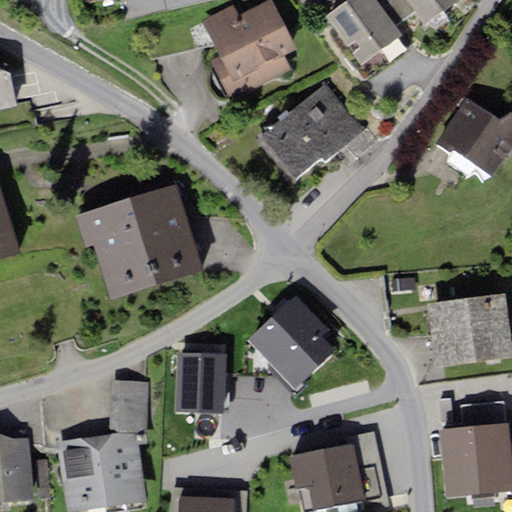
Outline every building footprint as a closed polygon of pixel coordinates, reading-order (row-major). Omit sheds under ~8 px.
[(234,5),(201,22),(213,46),(227,71),(218,76),(231,100),(290,69),(282,56),(296,48),(270,0),(268,0),(239,15),(234,5)] [(377,0),(350,0),(326,17),(353,55),(348,58),(366,83),(413,50),(397,27),(379,3),(377,0)] [(407,0),(383,0),(379,3),(397,27),(417,12),(407,0)] [(407,0),(417,12),(426,25),(460,0),(407,0)] [(151,61),(213,46),(201,22),(196,13),(142,27),(151,61)] [(0,67),(0,115),(34,109),(27,77),(0,67)] [(326,83),(261,135),(298,180),(321,161),(324,164),(339,152),(349,165),(379,141),(368,127),(364,130),(326,83)] [(499,120),(469,99),(437,145),(450,153),(455,150),(492,176),(511,148),(511,115),(510,114),(499,120)] [(4,176),(0,176),(0,269),(35,259),(4,176)] [(196,195),(94,224),(121,305),(225,275),(196,195)] [(511,336),(506,293),(429,304),(437,367),(511,356),(511,336)] [(329,329),(296,294),(248,340),(295,389),(335,351),(321,336),(329,329)] [(226,354),(178,353),(176,411),(224,412),(226,354)] [(72,446),(83,511),(133,511),(161,508),(152,441),(155,387),(126,386),(126,440),(72,446)] [(452,420),(451,399),(439,400),(440,421),(452,420)] [(461,406),(463,428),(506,424),(504,402),(461,406)] [(463,428),(440,430),(446,497),(511,491),(511,453),(509,424),(506,424),(463,428)] [(338,440),(340,448),(353,445),(365,501),(362,501),(364,511),(389,506),(374,433),(338,440)] [(15,439),(0,439),(0,510),(46,507),(39,446),(15,439)] [(340,448),(290,459),(302,511),(314,511),(362,501),(365,501),(353,445),(340,448)] [(233,511),(234,501),(179,500),(178,511),(233,511)]
